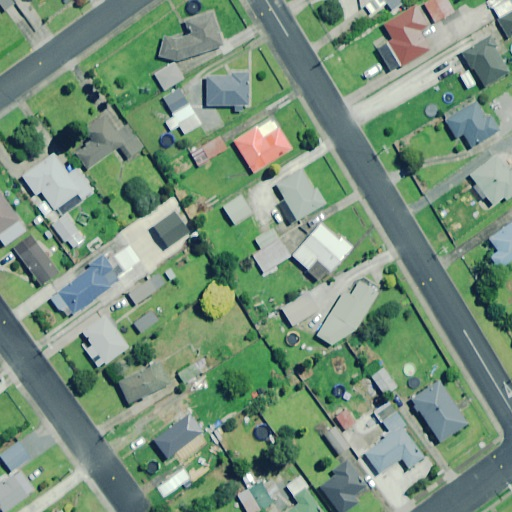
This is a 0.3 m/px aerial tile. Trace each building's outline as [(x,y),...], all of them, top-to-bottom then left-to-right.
[(0,0),(0,8),(2,11),(13,3),(10,0),(0,0)] [(405,2),(403,0),(381,0),(390,13),(405,2)] [(451,13),(443,0),(427,0),(420,4),(431,24),(451,13)] [(497,20),(495,21),(505,39),(511,34),(511,1),(511,0),(486,0),(497,20)] [(425,29),(413,6),(381,24),(389,40),(386,42),(399,67),(429,51),(418,32),(425,29)] [(160,36),(155,56),(176,61),(221,46),(210,12),(180,22),(184,34),(170,39),(160,36)] [(485,36),(458,54),(469,71),(478,85),(481,89),(508,71),(494,49),(498,47),(489,33),(485,36)] [(181,79),(172,64),(152,75),(161,90),(181,79)] [(229,72),(229,77),(202,77),(201,106),(230,106),(230,111),(239,111),(239,107),(247,107),(247,77),(247,72),(229,72)] [(185,105),(176,90),(161,99),(169,114),(185,105)] [(483,118),(473,102),(442,120),(452,139),(461,134),(468,148),(497,131),(488,115),(483,118)] [(115,133),(102,114),(81,129),(91,143),(74,155),(85,170),(116,148),(125,160),(141,148),(125,126),(115,133)] [(260,140),(252,129),(231,143),(252,173),(288,149),(275,130),(260,140)] [(224,149),(216,137),(189,156),(197,167),(224,149)] [(65,176),(50,154),(19,174),(33,196),(39,191),(51,210),(75,193),(79,199),(90,191),(75,169),(65,176)] [(511,167),(505,173),(492,157),(468,176),(475,186),(471,189),(479,199),(483,196),(490,205),(501,197),(504,200),(511,193),(511,167)] [(295,221),(323,203),(309,180),(307,181),(299,169),(273,185),(295,221)] [(0,242),(3,246),(24,230),(1,199),(4,197),(0,191),(0,242)] [(249,213),(238,196),(220,207),(231,224),(249,213)] [(187,234),(171,212),(148,229),(163,251),(187,234)] [(67,238),(72,245),(77,241),(73,234),(76,232),(63,215),(49,225),(62,242),(67,238)] [(511,221),(487,240),(495,251),(488,256),(497,270),(511,259),(511,221)] [(346,247),(318,224),(289,259),(317,282),(346,247)] [(287,257),(270,230),(253,240),(260,250),(251,255),(261,273),(287,257)] [(54,273),(26,234),(9,246),(38,285),(54,273)] [(115,277),(138,259),(128,246),(114,257),(110,253),(102,259),(98,255),(83,267),(86,270),(47,300),(57,312),(64,307),(72,317),(118,280),(115,277)] [(164,284),(158,274),(125,295),(132,305),(164,284)] [(375,295),(372,293),(377,285),(361,275),(357,283),(347,297),(341,294),(314,336),(329,345),(353,329),(375,295)] [(313,312),(303,295),(279,309),(290,327),(313,312)] [(155,321),(144,304),(126,317),(138,333),(155,321)] [(125,348),(104,317),(81,333),(91,347),(84,352),(95,368),(103,363),(103,364),(125,348)] [(207,368),(201,358),(175,375),(182,384),(198,374),(207,368)] [(394,387),(376,362),(364,370),(382,395),(394,387)] [(167,385),(157,364),(116,384),(126,405),(167,385)] [(464,425),(436,380),(408,398),(436,442),(464,425)] [(354,423),(344,409),(333,418),(344,431),(354,423)] [(385,433),(359,453),(378,478),(400,461),(407,470),(424,456),(402,428),(405,425),(392,410),(377,422),(385,433)] [(174,453),(179,460),(200,445),(195,438),(202,433),(187,412),(149,439),(164,460),(174,453)] [(347,447),(333,427),(321,435),(336,455),(347,447)] [(28,458),(17,443),(0,454),(0,460),(9,472),(28,458)] [(363,487),(345,461),(331,471),(335,475),(318,488),(335,511),(343,511),(357,502),(352,495),(363,487)] [(0,511),(3,511),(31,492),(17,472),(0,483),(0,511)] [(254,484),(248,472),(239,477),(245,489),(254,484)] [(306,488),(298,477),(284,486),(297,505),(285,511),(318,511),(303,489),(306,488)] [(248,490),(259,510),(270,504),(259,484),(248,490)] [(255,511),(259,510),(248,490),(236,496),(244,511),(255,511)]
